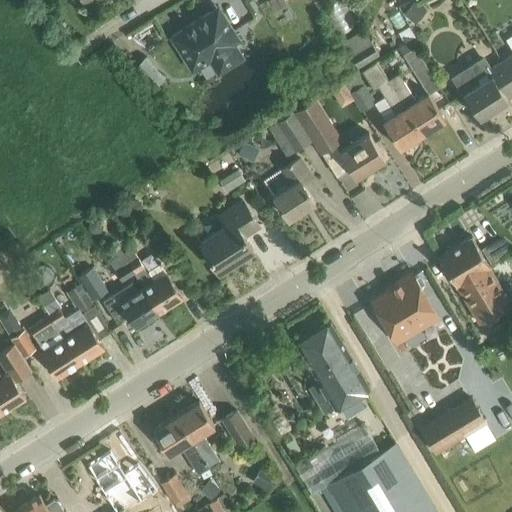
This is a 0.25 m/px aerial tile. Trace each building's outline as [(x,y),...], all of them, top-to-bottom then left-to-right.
[(285,0),(270,0),(276,9),(287,3),(285,0)] [(415,22),(427,8),(416,0),(414,0),(404,12),(415,22)] [(234,42),(240,39),(219,5),(171,35),(192,68),(213,55),(222,70),(244,56),(234,42)] [(398,32),(404,42),(415,35),(409,25),(398,32)] [(380,52),(373,41),(351,54),(358,66),(380,52)] [(415,46),(403,53),(415,73),(427,66),(415,46)] [(511,52),(502,59),(511,75),(511,52)] [(483,54),(453,73),(464,91),(480,116),(508,98),(508,97),(511,94),(511,75),(502,59),(491,66),(483,54)] [(165,77),(146,56),(134,67),(152,88),(165,77)] [(389,78),(388,78),(376,59),(362,68),(374,87),(378,84),(395,111),(383,119),(400,146),(423,132),(389,78)] [(375,101),(364,83),(357,71),(344,79),(351,91),(350,91),(361,109),(375,101)] [(389,78),(423,132),(445,117),(428,90),(416,98),(399,72),(389,78)] [(340,138),(315,97),(295,110),(321,150),(340,138)] [(276,140),(286,134),(295,148),(312,138),(320,151),(321,150),(295,110),(294,111),(293,109),(267,126),(276,140)] [(339,148),(345,158),(356,175),(385,157),(368,130),(339,148)] [(237,154),(253,161),(258,146),(243,140),(237,154)] [(292,181),(273,193),(288,217),(315,200),(302,180),(312,173),(300,155),(283,166),(292,181)] [(245,179),(237,165),(218,176),(227,190),(245,179)] [(200,239),(209,253),(219,269),(253,248),(244,234),(259,224),(241,196),(216,212),(218,215),(196,229),(201,238),(200,239)] [(139,219),(142,199),(124,197),(122,217),(139,219)] [(91,232),(97,233),(102,230),(104,225),(101,219),(95,218),(90,221),(88,226),(91,232)] [(439,254),(444,263),(457,283),(489,263),(472,234),(439,254)] [(114,259),(111,262),(123,280),(135,272),(143,267),(144,266),(132,247),(124,253),(121,248),(118,250),(117,248),(109,252),(114,259)] [(138,277),(143,285),(159,310),(183,295),(162,261),(146,271),(143,267),(135,272),(138,277)] [(480,320),(511,301),(489,263),(457,283),(480,320)] [(93,266),(79,275),(93,297),(107,289),(93,266)] [(397,340),(438,315),(412,270),(399,278),(401,281),(372,298),(397,340)] [(79,282),(67,289),(81,311),(93,304),(79,282)] [(143,285),(120,300),(136,325),(159,310),(143,285)] [(51,312),(61,304),(50,287),(39,294),(51,312)] [(50,312),(56,321),(64,316),(59,307),(50,312)] [(30,326),(44,348),(41,350),(57,375),(81,360),(65,335),(50,312),(30,326)] [(21,329),(15,319),(4,325),(11,335),(21,329)] [(296,340),(319,379),(336,406),(370,385),(330,319),(296,340)] [(88,320),(65,335),(81,360),(104,345),(88,320)] [(22,328),(21,329),(11,335),(14,341),(23,354),(34,347),(22,328)] [(23,354),(14,341),(0,350),(0,360),(7,372),(0,376),(0,407),(2,411),(26,395),(16,379),(32,369),(23,354)] [(471,396),(422,426),(436,449),(464,432),(485,419),(471,396)] [(209,465),(210,465),(220,459),(203,431),(215,424),(199,399),(176,414),(209,465)] [(223,416),(240,445),(254,436),(237,408),(223,416)] [(198,472),(209,465),(176,414),(153,428),(169,452),(181,445),(198,472)] [(320,511),(438,511),(396,441),(381,450),(364,422),(295,463),(313,492),(309,494),(320,511)] [(278,474),(268,468),(258,484),(268,490),(278,474)] [(162,480),(178,506),(190,498),(174,472),(162,480)] [(212,499),(222,486),(209,477),(199,490),(212,499)] [(16,508),(18,511),(61,511),(63,511),(64,508),(58,498),(53,497),(45,502),(40,493),(16,508)]
